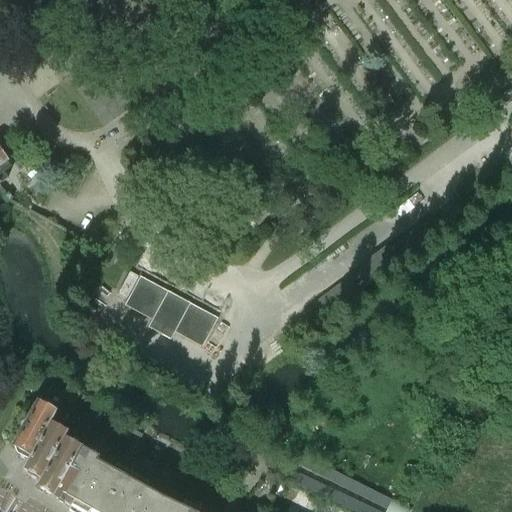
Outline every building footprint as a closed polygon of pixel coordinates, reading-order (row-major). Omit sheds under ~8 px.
[(10,169),(0,155),(0,187),(3,192),(18,181),(20,180),(11,168),(10,169)] [(435,217),(426,223),(435,235),(444,229),(435,217)] [(361,267),(361,271),(370,284),(400,262),(391,249),(386,249),(361,267)] [(217,319),(140,277),(124,306),(151,321),(148,328),(170,340),(174,333),(201,348),(217,319)] [(325,297),(316,304),(325,316),(334,310),(325,297)] [(464,374),(449,365),(444,375),(459,384),(464,374)] [(26,462),(48,424),(54,413),(69,386),(52,377),(44,390),(59,398),(51,412),(37,404),(12,447),(16,456),(26,462)] [(73,406),(80,393),(72,389),(65,402),(73,406)] [(84,420),(94,402),(86,398),(85,400),(77,413),(76,416),(84,420)] [(48,424),(26,462),(27,462),(22,470),(27,477),(38,482),(63,439),(66,433),(48,424)] [(129,443),(135,432),(128,428),(122,439),(129,443)] [(143,437),(135,432),(129,443),(137,447),(143,437)] [(63,439),(38,482),(35,487),(53,497),(80,449),(63,439)] [(79,511),(113,511),(130,483),(95,463),(97,458),(80,449),(53,497),(79,511)] [(294,464),(338,485),(342,476),(299,454),(294,464)] [(147,473),(153,462),(145,458),(139,469),(147,473)] [(291,471),(287,481),(330,501),(334,492),(291,471)] [(178,474),(176,479),(173,486),(183,491),(189,479),(178,474)] [(272,489),(280,493),(285,484),(277,479),(272,489)] [(343,488),(386,509),(390,500),(347,479),(343,488)] [(130,483),(113,511),(135,511),(147,492),(130,483)] [(214,506),(221,490),(212,486),(210,490),(205,502),(214,506)] [(205,502),(210,490),(204,487),(198,498),(205,502)] [(157,511),(163,502),(147,492),(135,511),(157,511)] [(376,511),(340,494),(335,504),(352,511),(376,511)] [(185,511),(163,502),(157,511),(185,511)]
